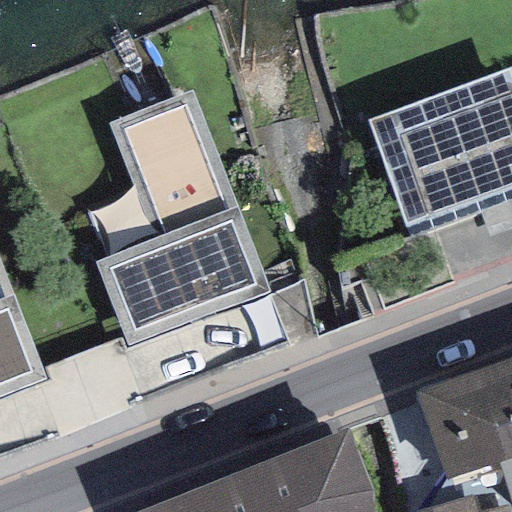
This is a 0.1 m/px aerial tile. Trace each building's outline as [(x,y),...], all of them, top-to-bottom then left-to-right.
[(511,97),(503,74),(370,122),(410,231),(511,193),(511,97)] [(188,104),(114,134),(160,248),(98,273),(129,349),(266,293),(188,104)] [(0,397),(41,382),(0,276),(0,397)] [(511,357),(413,390),(445,482),(498,463),(511,503),(511,357)] [(348,438),(160,511),(372,511),(373,501),(348,438)] [(478,511),(473,497),(428,511),(509,511),(508,507),(493,511),(478,511)]
